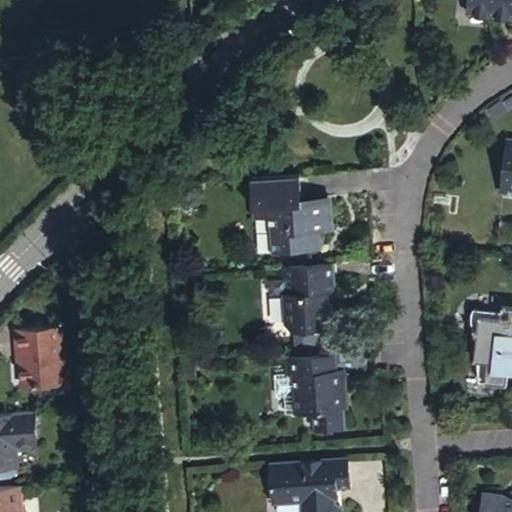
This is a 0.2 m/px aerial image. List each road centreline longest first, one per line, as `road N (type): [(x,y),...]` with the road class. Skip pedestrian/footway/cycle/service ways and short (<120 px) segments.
road 1 (unclassified): [(312,0),(214,53),(0,280)]
road 2 (residential): [(422,441),(406,242),(413,183),(455,110),(511,70)]
